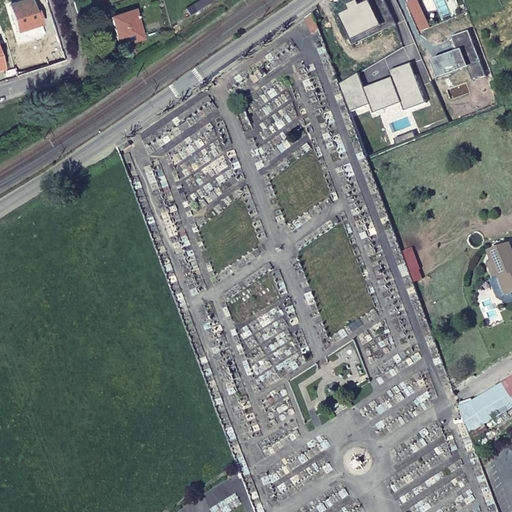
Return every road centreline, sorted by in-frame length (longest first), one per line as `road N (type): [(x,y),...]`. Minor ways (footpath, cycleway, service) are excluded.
road 1 (secondary): [(0,206),(304,0)]
road 2 (residential): [(65,0),(80,46),(74,66),(0,93)]
